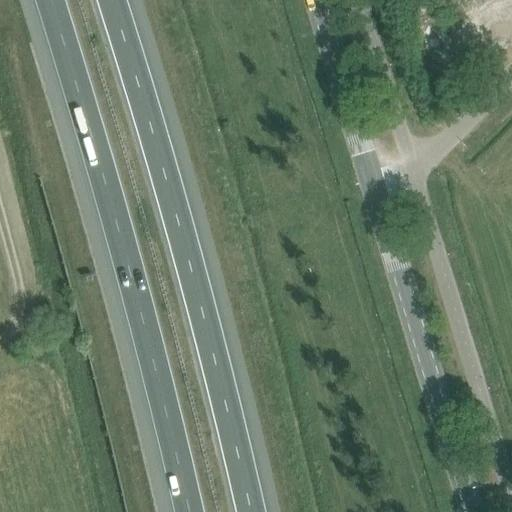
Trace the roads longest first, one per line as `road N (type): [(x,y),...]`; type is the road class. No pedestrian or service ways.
road 1 (motorway): [(255,511),(169,185),(110,0)]
road 2 (motorway): [(44,0),(110,209),(185,511)]
road 3 (tertiary): [(474,511),(379,193)]
road 4 (tertiary): [(318,0),(379,193)]
road 5 (residential): [(379,193),(412,175),(511,78)]
road 6 (track): [(20,341),(34,296),(0,182)]
